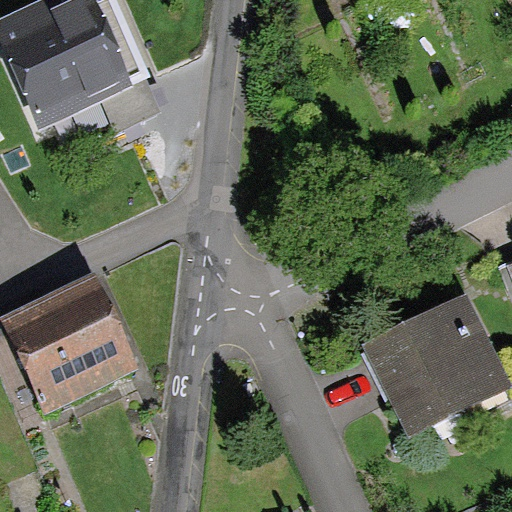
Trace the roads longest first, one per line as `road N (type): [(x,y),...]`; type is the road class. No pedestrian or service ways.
road 1 (residential): [(235,0),(200,296)]
road 2 (residential): [(244,303),(511,176)]
road 3 (residential): [(244,303),(264,329),(346,511)]
road 4 (residential): [(200,296),(174,511)]
